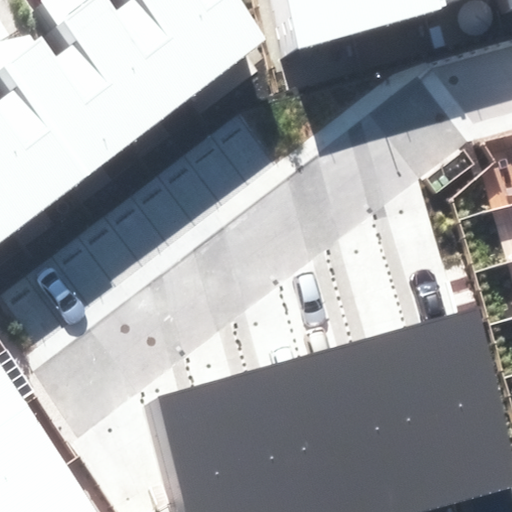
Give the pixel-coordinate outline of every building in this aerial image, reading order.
[(135,140),(200,91),(132,0),(129,0),(116,11),(109,0),(42,0),(36,2),(69,48),(135,140)] [(132,0),(200,91),(266,37),(240,0),(132,0)] [(271,0),(285,55),(374,33),(365,0),(271,0)] [(456,6),(454,0),(365,0),(374,33),(456,6)] [(74,186),(135,140),(69,48),(56,57),(41,36),(33,40),(28,34),(0,42),(0,82),(9,95),(74,186)] [(0,205),(17,230),(74,186),(9,95),(0,99),(0,205)] [(0,242),(17,230),(0,205),(0,242)] [(460,503),(511,489),(511,448),(475,310),(413,327),(460,503)] [(404,511),(424,511),(460,503),(413,327),(358,342),(404,511)] [(345,511),(404,511),(358,342),(304,356),(345,511)] [(290,511),(345,511),(304,356),(253,370),(290,511)] [(0,423),(26,406),(0,367),(0,423)] [(237,511),(290,511),(253,370),(203,383),(237,511)] [(174,511),(237,511),(203,383),(144,399),(174,511)] [(0,508),(66,465),(26,406),(0,423),(0,508)] [(96,511),(66,465),(0,508),(0,511),(96,511)]
